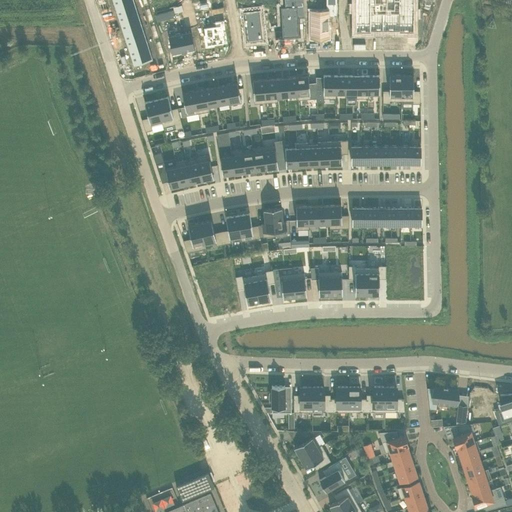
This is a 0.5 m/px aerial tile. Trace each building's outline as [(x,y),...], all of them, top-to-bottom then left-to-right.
[(211,0),(203,0),(191,3),(193,10),(213,8),(211,0)] [(282,30),(275,30),(275,36),(282,36),(299,35),(298,17),(304,16),(303,0),(284,0),(285,6),(280,6),(282,30)] [(325,0),(326,11),(311,11),(311,37),(328,37),(328,16),(337,16),(337,7),(336,0),(325,0)] [(355,0),(355,32),(373,32),(373,31),(398,31),(398,32),(414,32),(413,0),(355,0)] [(136,1),(116,7),(118,11),(119,15),(138,9),(136,1)] [(191,3),(181,5),(185,26),(195,24),(191,3)] [(262,7),(245,9),(248,39),(265,37),(262,7)] [(138,9),(119,15),(122,23),(141,17),(138,9)] [(484,12),(481,29),(493,32),(497,15),(484,12)] [(497,15),(493,32),(502,34),(506,17),(497,15)] [(141,17),(122,23),(124,32),(143,26),(141,17)] [(511,17),(506,17),(502,34),(511,36),(511,31),(511,17)] [(206,35),(204,35),(206,47),(215,45),(215,44),(226,42),(223,20),(214,22),(215,26),(205,28),(206,35)] [(143,26),(124,32),(127,40),(146,34),(143,26)] [(146,34),(127,40),(130,48),(149,42),(146,34)] [(188,36),(166,42),(170,59),(193,53),(188,36)] [(149,42),(130,48),(132,57),(151,51),(149,42)] [(151,51),(132,57),(135,65),(154,59),(151,51)] [(335,74),(323,74),(323,98),(335,98),(335,93),(335,74)] [(346,74),(335,74),(335,93),(345,93),(346,93),(346,74)] [(346,93),(345,93),(345,98),(357,98),(357,74),(346,74),(346,93)] [(367,74),(357,74),(357,98),(368,98),(368,95),(367,95),(367,74)] [(379,74),(367,74),(367,95),(368,95),(379,95),(379,74)] [(389,90),(383,90),(383,103),(390,103),(390,101),(401,101),(401,74),(389,74),(389,90)] [(413,74),(401,74),(401,101),(412,101),(412,103),(420,103),(420,90),(413,90),(413,74)] [(308,75),(296,76),(298,94),(297,94),(298,99),(310,98),(308,75)] [(296,76),(286,77),(287,95),(297,94),(298,94),(296,76)] [(286,77),(275,78),(276,96),(277,96),(287,95),(286,77)] [(275,78),(264,79),(266,102),(277,101),(277,96),(276,96),(275,78)] [(264,79),(252,80),(254,103),(266,102),(264,79)] [(237,81),(225,84),(229,102),(228,102),(229,104),(241,102),(237,81)] [(225,84),(215,86),(218,104),(228,102),(229,102),(225,84)] [(491,97),(488,97),(488,100),(511,99),(511,92),(511,85),(510,85),(506,85),(501,85),(496,85),(490,85),(491,97)] [(215,86),(204,88),(208,106),(218,104),(215,86)] [(204,88),(194,90),(198,113),(209,111),(208,106),(204,88)] [(194,90),(182,92),(186,115),(198,113),(194,90)] [(168,96),(156,99),(162,122),(163,127),(163,126),(164,131),(175,128),(182,127),(177,107),(171,109),(168,96)] [(148,117),(141,119),(145,131),(152,129),(151,125),(162,122),(156,99),(144,102),(148,117)] [(511,99),(488,100),(488,103),(489,108),(491,108),(491,115),(511,114),(511,99)] [(491,122),(489,122),(489,127),(489,129),(511,128),(511,114),(491,115),(491,122)] [(511,128),(489,129),(489,132),(489,137),(491,137),(492,144),(497,144),(502,144),(507,144),(511,144),(511,128)] [(228,131),(217,134),(217,140),(218,140),(229,138),(229,136),(228,131)] [(348,140),(329,141),(330,164),(342,164),(341,153),(348,153),(348,140)] [(329,141),(317,141),(317,144),(318,144),(319,165),(330,164),(329,141)] [(308,142),(296,143),(296,147),(297,166),(308,165),(307,144),(308,144),(308,142)] [(275,144),(263,146),(266,169),(278,167),(275,144)] [(308,144),(307,144),(308,165),(319,165),(318,144),(317,144),(308,144)] [(361,145),(351,145),(351,163),(361,163),(361,145)] [(370,145),(361,145),(361,163),(370,163),(370,145)] [(380,145),(370,145),(370,163),(380,163),(380,145)] [(389,145),(380,145),(380,163),(389,163),(389,145)] [(399,145),(389,145),(389,163),(399,163),(399,145)] [(409,145),(399,145),(399,163),(409,163),(409,145)] [(420,145),(409,145),(409,163),(420,163),(420,145)] [(263,146),(252,147),(252,149),(253,149),(255,170),(266,169),(263,146)] [(296,147),(285,148),(286,166),(297,166),(296,147)] [(242,149),(230,150),(231,155),(234,173),(245,172),(242,151),(242,149)] [(242,151),(245,172),(255,170),(253,149),(252,149),(242,151)] [(160,152),(153,154),(157,166),(164,163),(160,152)] [(208,155),(196,157),(197,160),(197,159),(202,180),(214,177),(208,155)] [(231,155),(220,156),(222,175),(234,173),(231,155)] [(187,159),(175,162),(176,164),(181,185),(191,182),(187,162),(187,159)] [(187,162),(191,182),(202,180),(197,159),(197,160),(187,162)] [(492,168),(490,169),(490,173),(490,176),(511,175),(511,160),(507,161),(502,161),(497,161),(492,161),(492,168)] [(176,164),(165,167),(169,187),(181,185),(176,164)] [(511,175),(490,176),(490,179),(490,184),(492,184),(492,191),(511,190),(511,175)] [(492,198),(490,198),(490,203),(490,205),(511,204),(511,190),(492,191),(492,198)] [(341,204),(329,205),(330,223),(329,223),(329,228),(348,227),(348,214),(341,215),(341,204)] [(511,204),(490,205),(490,208),(493,208),(493,220),(498,220),(503,220),(511,220),(511,204)] [(318,205),(307,206),(308,224),(319,224),(318,205)] [(329,205),(318,205),(319,224),(329,223),(330,223),(329,205)] [(307,206),(295,206),(296,229),(309,229),(308,224),(307,206)] [(281,207),(272,208),(275,235),(287,234),(286,220),(283,220),(281,207)] [(362,207),(352,207),(352,225),(362,225),(362,207)] [(371,207),(362,207),(362,225),(371,225),(371,207)] [(381,207),(371,207),(371,225),(381,225),(381,207)] [(390,207),(381,207),(381,225),(391,225),(390,207)] [(400,207),(390,207),(391,225),(400,225),(400,207)] [(410,207),(400,207),(400,225),(410,225),(410,207)] [(421,207),(410,207),(410,225),(421,225),(421,207)] [(264,222),(262,222),(263,236),(275,235),(272,208),(263,209),(264,222)] [(249,212),(237,214),(241,238),(241,240),(260,237),(258,225),(252,226),(249,212)] [(228,229),(221,231),(223,243),(230,242),(230,240),(241,238),(237,214),(225,216),(228,229)] [(211,219),(199,222),(205,245),(216,243),(216,245),(223,243),(221,231),(214,232),(211,219)] [(191,238),(183,240),(187,252),(206,248),(205,245),(199,222),(188,225),(191,238)] [(488,262),(487,278),(493,279),(493,282),(492,282),(491,290),(492,290),(491,301),(497,302),(496,307),(507,309),(507,310),(511,310),(511,272),(511,274),(503,273),(503,272),(500,271),(501,264),(488,262)] [(356,265),(348,265),(348,278),(355,278),(355,294),(367,294),(367,268),(356,268),(356,265)] [(378,268),(367,268),(367,294),(379,294),(379,278),(386,278),(386,265),(378,265),(378,268)] [(318,266),(310,267),(311,279),(318,278),(318,295),(330,294),(329,271),(318,271),(318,266)] [(233,267),(225,268),(228,282),(236,280),(235,276),(233,267)] [(265,273),(254,275),(259,301),(271,299),(268,283),(274,282),(273,269),(265,271),(265,273)] [(341,270),(329,271),(330,294),(342,294),(341,270)] [(402,271),(391,271),(391,294),(417,294),(417,277),(402,277),(402,271)] [(304,272),(292,273),(294,296),(306,295),(304,272)] [(292,273),(280,274),(283,297),(294,296),(292,273)] [(242,275),(235,276),(236,280),(238,289),(244,288),(247,303),(259,301),(254,275),(243,277),(242,275)] [(231,285),(210,289),(214,307),(234,304),(231,285)] [(264,407),(267,412),(272,412),(287,412),(291,412),(291,407),(291,397),(285,398),(284,386),(284,385),(271,385),(272,393),(269,393),(269,401),(272,401),(272,407),(264,407)] [(300,398),(293,398),(294,411),(305,411),(312,411),(312,410),(312,405),(312,386),(300,386),(300,394),(300,398)] [(324,386),(312,386),(312,405),(323,405),(323,411),(330,411),(330,398),(324,398),(324,394),(324,386)] [(336,398),(330,398),(330,411),(348,411),(348,386),(336,386),(336,398)] [(360,386),(348,386),(348,411),(366,411),(366,398),(360,398),(360,386)] [(366,398),(366,411),(384,411),(384,386),(372,386),(372,398),(366,398)] [(396,386),(384,386),(384,411),(404,411),(403,398),(396,398),(396,386)] [(434,386),(432,402),(438,402),(438,403),(448,404),(448,405),(449,405),(449,404),(455,405),(457,389),(447,388),(447,387),(444,387),(443,386),(443,387),(434,386)] [(502,402),(500,402),(501,408),(506,422),(511,420),(511,393),(500,394),(500,395),(501,395),(502,402)] [(467,406),(458,404),(456,420),(465,421),(467,406)] [(433,428),(443,428),(442,417),(432,418),(433,428)] [(498,425),(492,427),(494,434),(501,432),(498,425)] [(294,431),(294,434),(299,444),(294,447),(300,457),(319,446),(314,436),(311,437),(307,431),(307,430),(295,430),(294,431)] [(474,441),(470,430),(453,436),(456,447),(457,447),(474,441)] [(407,446),(404,434),(382,442),(385,453),(390,451),(407,445),(407,446)] [(479,450),(476,440),(474,441),(457,447),(460,456),(477,451),(479,450)] [(319,446),(300,457),(306,467),(316,461),(319,467),(330,461),(321,444),(319,446)] [(410,455),(407,446),(407,445),(390,451),(393,461),(410,455)] [(480,460),(477,451),(460,456),(463,466),(480,460)] [(413,465),(410,455),(393,461),(396,470),(413,465)] [(349,477),(339,460),(328,467),(331,472),(319,479),(326,491),(349,477)] [(483,470),(480,460),(463,466),(466,476),(483,470)] [(502,464),(498,465),(501,475),(506,474),(502,464)] [(416,475),(413,465),(396,470),(399,481),(416,475)] [(491,479),(488,468),(483,470),(466,476),(469,485),(486,480),(487,480),(491,479)] [(213,487),(208,472),(176,486),(182,500),(213,487)] [(490,490),(487,480),(486,480),(469,485),(473,495),(490,490)] [(422,491),(418,481),(397,488),(400,499),(405,497),(422,491)] [(340,511),(357,503),(348,487),(337,493),(340,499),(329,505),(333,511),(340,511)] [(493,500),(490,490),(473,495),(472,495),(476,506),(493,500)] [(408,507),(425,501),(422,491),(405,497),(408,507)] [(218,511),(210,493),(164,511),(218,511)] [(428,510),(425,501),(408,507),(409,511),(423,511),(428,511),(428,510)] [(362,511),(357,503),(340,511),(362,511)] [(379,503),(374,506),(377,511),(382,508),(379,503)]
